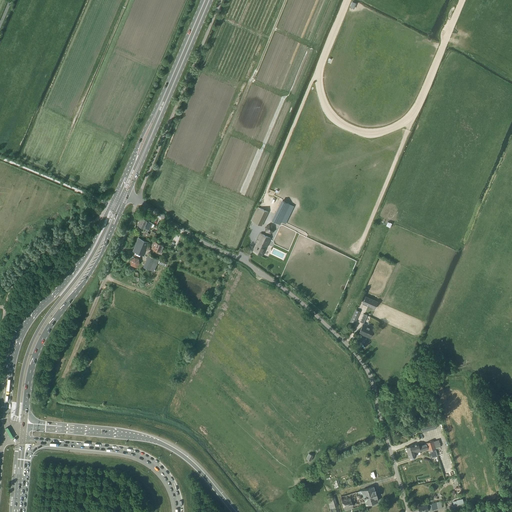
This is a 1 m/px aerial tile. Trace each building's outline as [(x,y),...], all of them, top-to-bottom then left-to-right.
[(280,225),(281,222),(286,212),(290,204),(281,200),(272,221),(280,225)] [(258,207),(253,217),(251,221),(262,226),(268,212),(258,207)] [(149,231),(153,223),(141,218),(138,226),(149,231)] [(268,224),(265,231),(271,234),(274,226),(268,224)] [(271,238),(261,233),(252,251),(262,256),(266,247),(267,247),(271,238)] [(138,238),(133,251),(144,256),(150,243),(138,238)] [(151,248),(157,251),(156,252),(160,254),(164,245),(154,241),(151,248)] [(154,271),(159,260),(148,255),(143,267),(154,271)] [(134,257),(130,260),(131,265),(135,267),(139,264),(139,259),(134,257)] [(378,302),(365,296),(362,304),(374,309),(378,302)] [(360,311),(356,309),(351,321),(355,323),(356,321),(357,321),(360,314),(359,314),(360,311)] [(359,333),(363,335),(363,334),(370,337),(374,328),(363,324),(359,333)] [(422,432),(436,428),(434,420),(419,424),(422,432)] [(427,444),(423,445),(425,450),(428,449),(427,447),(434,445),(435,448),(441,446),(438,439),(426,443),(427,444)] [(418,443),(413,445),(406,447),(408,453),(409,453),(409,452),(419,449),(418,446),(419,446),(418,443)] [(409,452),(409,453),(408,453),(409,458),(416,456),(416,453),(425,450),(423,445),(419,446),(418,446),(419,449),(409,452)] [(361,490),(340,497),(344,511),(366,504),(366,505),(370,504),(374,503),(373,502),(377,501),(376,497),(377,497),(375,491),(374,491),(373,487),(369,488),(366,489),(365,489),(361,490)] [(334,496),(327,499),(330,511),(338,511),(336,503),(334,496)] [(432,504),(427,505),(418,506),(419,511),(428,511),(441,508),(440,502),(431,503),(432,504)]
